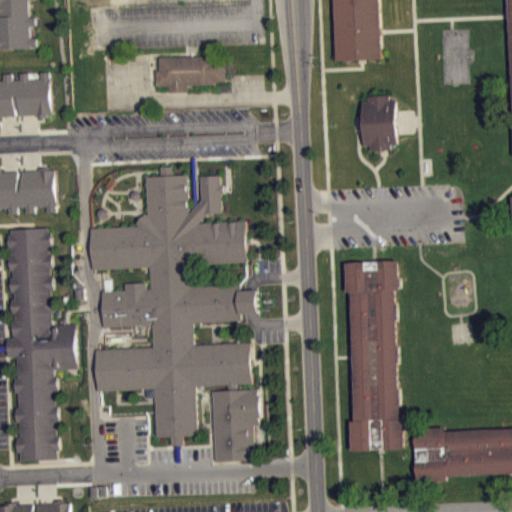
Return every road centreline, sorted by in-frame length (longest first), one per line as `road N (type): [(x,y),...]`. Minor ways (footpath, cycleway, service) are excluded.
road 1 (tertiary): [(315,511),(294,0)]
road 2 (residential): [(87,138),(122,145),(248,139),(262,131)]
road 3 (residential): [(262,131),(123,128),(87,138)]
